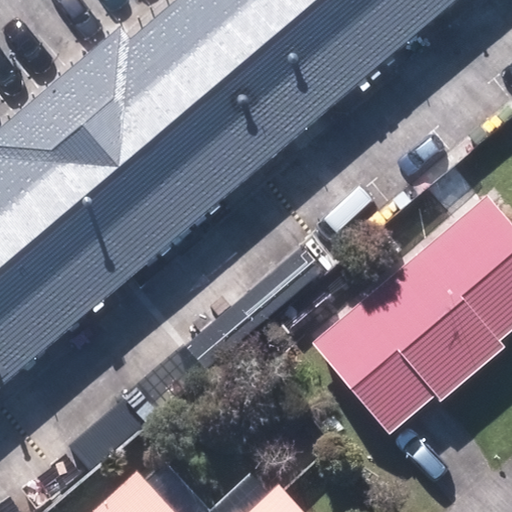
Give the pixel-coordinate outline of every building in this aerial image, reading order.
[(0,158),(0,394),(467,0),(188,0),(141,40),(133,29),(0,142),(0,146),(6,153),(0,158)] [(325,342),(402,431),(447,393),(450,396),(511,344),(511,342),(509,339),(511,336),(511,212),(498,195),(325,342)] [(365,246),(382,269),(408,249),(391,226),(365,246)] [(316,511),(289,483),(272,499),(256,481),(222,511),(219,511),(176,464),(158,480),(149,469),(101,511),(316,511)] [(208,495),(218,503),(231,502),(238,491),(237,480),(227,472),(215,473),(206,483),(208,495)]
